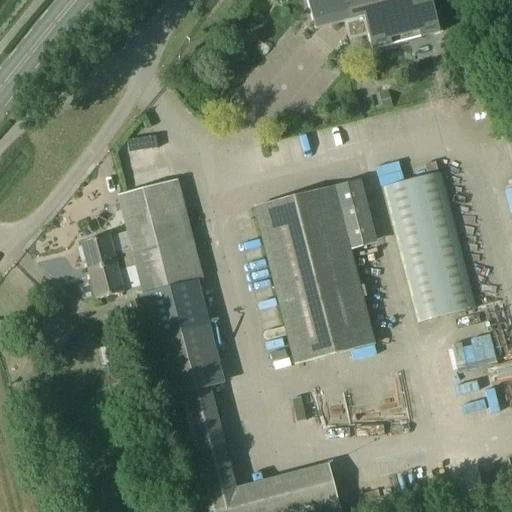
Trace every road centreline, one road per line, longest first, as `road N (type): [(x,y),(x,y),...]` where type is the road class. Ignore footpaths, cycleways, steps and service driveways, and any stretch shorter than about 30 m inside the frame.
road 1 (unclassified): [(148,43),(134,94),(43,215),(11,240),(0,235)]
road 2 (unclassified): [(0,149),(20,127),(148,43)]
